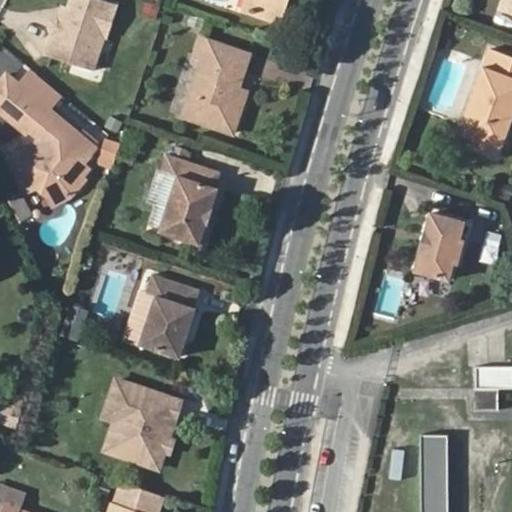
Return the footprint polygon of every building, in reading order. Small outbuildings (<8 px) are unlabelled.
[(119,3),(108,0),(69,0),(67,6),(66,8),(71,10),(68,19),(57,15),(50,19),(47,27),(51,35),(45,53),(94,69),(106,36),(108,37),(119,3)] [(243,0),(242,4),(277,16),(281,0),(243,0)] [(66,8),(67,6),(61,3),(57,15),(68,19),(71,10),(66,8)] [(235,96),(239,86),(249,54),(198,37),(192,55),(202,58),(183,115),(234,132),(245,99),(235,96)] [(511,54),(495,48),(465,133),(482,139),(478,150),(503,160),(507,148),(511,145),(511,144),(511,54)] [(58,183),(72,192),(86,175),(82,173),(90,162),(84,158),(95,142),(5,71),(0,77),(0,107),(27,128),(29,126),(43,138),(39,143),(37,140),(25,147),(19,138),(3,147),(25,190),(38,185),(49,194),(58,183)] [(248,89),(239,86),(235,96),(245,99),(248,89)] [(100,136),(93,164),(111,169),(118,141),(100,136)] [(205,205),(210,207),(217,186),(215,186),(219,171),(163,153),(158,169),(175,175),(158,230),(199,243),(205,223),(200,220),(205,205)] [(69,197),(72,192),(58,183),(49,194),(53,204),(69,197)] [(8,199),(16,221),(30,215),(21,194),(8,199)] [(205,223),(210,207),(205,205),(200,220),(205,223)] [(431,248),(427,246),(421,267),(454,276),(459,260),(464,261),(471,236),(466,235),(471,219),(438,209),(431,230),(436,231),(431,248)] [(431,230),(427,246),(431,248),(436,231),(431,230)] [(137,344),(177,357),(194,308),(192,308),(198,290),(151,274),(145,292),(154,295),(138,341),(137,344)] [(138,289),(122,335),(138,341),(154,295),(145,292),(138,289)] [(60,334),(78,340),(88,309),(70,303),(60,334)] [(511,388),(511,365),(474,366),(474,411),(497,411),(496,388),(511,388)] [(165,454),(170,440),(183,402),(119,380),(106,418),(115,421),(129,426),(119,457),(159,471),(165,454)] [(129,426),(115,421),(105,452),(119,457),(129,426)] [(419,432),(420,511),(447,511),(446,433),(419,432)] [(175,441),(170,440),(165,454),(170,455),(175,441)] [(156,511),(162,495),(125,482),(116,506),(131,511),(156,511)]
